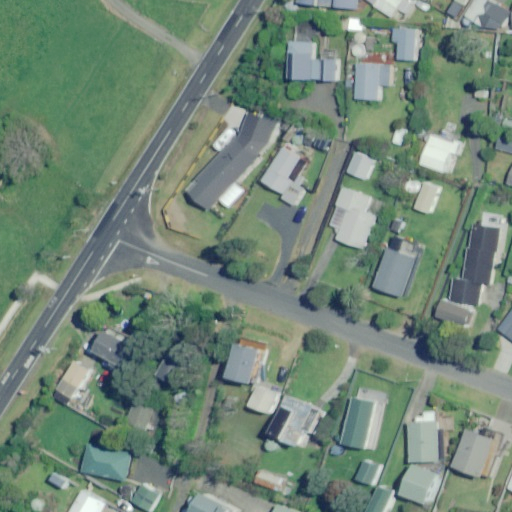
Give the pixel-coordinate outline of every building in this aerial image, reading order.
[(362,0),(302,0),(302,3),(362,9),(362,0)] [(417,6),(409,0),(371,0),(396,17),(402,8),(411,15),(417,6)] [(472,0),(459,0),(453,13),(463,18),(472,0)] [(511,10),(494,0),(479,0),(470,16),(502,35),(511,17),(511,10)] [(422,36),(422,29),(398,28),(398,42),(404,43),(403,60),(420,61),(421,48),(425,49),(425,36),(422,36)] [(371,32),(358,31),(357,55),(370,56),(371,32)] [(318,43),(295,42),(293,79),(341,81),(342,60),(317,59),(318,43)] [(397,65),(363,63),(361,99),(382,100),(383,85),(395,86),(397,65)] [(283,122),(256,110),(240,137),(193,190),(214,209),(274,143),(283,122)] [(408,130),(400,126),(393,140),(400,144),(408,130)] [(463,143),(430,133),(427,141),(432,142),(425,165),(449,172),(454,153),(460,155),(463,143)] [(511,138),(504,136),(501,149),(511,152),(511,138)] [(300,148),(292,143),(269,181),(290,194),(297,181),(293,178),(306,157),(298,152),(300,148)] [(378,160),(360,152),(352,172),(370,180),(378,160)] [(423,185),(423,183),(422,182),(421,181),(420,180),(419,180),(417,179),(416,179),(415,179),(413,180),(412,180),(411,181),(410,182),(409,183),(409,184),(408,185),(408,187),(408,188),(408,189),(409,191),(410,192),(410,193),(412,193),(413,194),(414,194),(415,195),(417,195),(418,194),(419,194),(420,193),(421,192),(422,191),(423,190),(423,189),(423,187),(423,186),(423,185)] [(443,188),(430,182),(420,208),(434,213),(443,188)] [(386,200),(348,188),(335,226),(346,229),(342,239),(369,249),(386,200)] [(488,215),(487,223),(478,221),(466,281),(459,279),(455,299),(477,304),(482,305),(487,283),(494,284),(508,219),(488,215)] [(422,258),(394,248),(380,287),(407,297),(422,258)] [(463,321),(471,324),(477,311),(448,299),(441,318),(461,326),(463,321)] [(102,352),(137,371),(157,334),(139,324),(130,340),(113,331),(102,352)] [(271,347),(245,341),(236,377),(262,384),(271,347)] [(200,356),(185,346),(167,373),(182,383),(200,356)] [(96,370),(81,361),(63,389),(78,399),(96,370)] [(283,394),(263,387),(256,406),(275,414),(283,394)] [(390,394),(361,388),(348,444),(377,450),(390,394)] [(329,410),(291,396),(277,435),(306,446),(312,431),(319,434),(329,410)] [(166,409),(138,402),(132,425),(151,430),(154,419),(163,421),(166,409)] [(449,422),(444,422),(443,411),(430,412),(430,417),(422,417),(422,422),(415,423),(416,461),(416,462),(437,462),(444,462),(444,459),(450,459),(449,422)] [(499,438),(503,429),(492,425),(488,434),(474,429),(460,466),(489,478),(503,440),(499,438)] [(138,452),(94,443),(88,472),(132,481),(138,452)] [(385,466),(369,461),(362,480),(378,485),(385,466)] [(447,475),(420,465),(409,494),(434,504),(447,475)] [(288,479),(264,470),(260,483),(284,491),(288,479)] [(165,494),(147,483),(137,501),(154,511),(165,494)] [(391,511),(399,492),(385,487),(375,511),(391,511)] [(121,511),(122,510),(88,491),(76,511),(121,511)] [(206,500),(200,511),(242,511),(244,509),(210,493),(206,500)] [(200,511),(206,500),(195,495),(186,511),(200,511)] [(42,498),(40,498),(39,498),(38,498),(36,498),(35,498),(34,499),(33,500),(32,501),(31,502),(31,504),(31,505),(31,506),(31,508),(31,509),(32,510),(33,511),(34,511),(43,511),(44,511),(45,510),(46,509),(46,507),(46,506),(46,505),(46,503),(46,502),(45,501),(44,500),(43,499),(42,498)]
